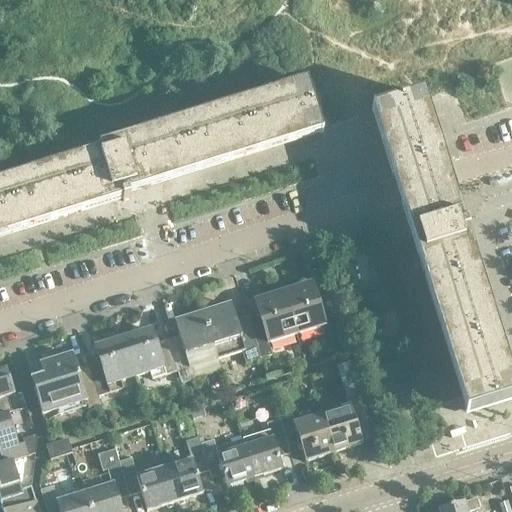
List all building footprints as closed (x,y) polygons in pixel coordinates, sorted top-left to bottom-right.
[(319,129),(307,88),(119,147),(120,151),(0,188),(0,232),(120,196),(121,201),(122,203),(129,200),(126,190),(319,129)] [(463,228),(462,228),(457,230),(443,185),(437,168),(431,147),(424,125),(415,99),(376,112),(391,161),(397,181),(403,199),(420,255),(402,261),(447,403),(465,397),(470,413),(510,400),(459,237),(465,236),(466,235),(463,228)] [(312,285),(281,295),(296,340),(325,331),(327,339),(335,336),(338,335),(337,332),(326,297),(319,299),(316,301),(312,285)] [(260,318),(247,322),(248,325),(259,361),(271,357),(268,348),(296,340),(281,295),(255,303),(260,318)] [(230,307),(201,316),(215,361),(241,353),(245,365),(258,361),(259,361),(248,325),(247,322),(245,318),(235,321),(230,307)] [(179,339),(168,342),(177,373),(181,385),(196,380),(193,368),(215,361),(201,316),(174,324),(179,339)] [(123,340),(135,378),(149,373),(152,381),(177,373),(168,342),(155,345),(151,331),(123,340)] [(120,382),(135,378),(123,340),(95,349),(100,364),(88,367),(97,398),(123,390),(120,382)] [(100,406),(97,398),(88,367),(76,371),(72,356),(40,367),(46,386),(33,390),(42,417),(46,415),(47,420),(84,408),(83,403),(86,402),(88,410),(100,406)] [(353,373),(349,362),(335,367),(339,378),(353,373)] [(0,416),(7,414),(11,413),(7,398),(14,396),(6,370),(0,372),(0,416)] [(319,416),(332,453),(360,444),(354,426),(365,422),(357,395),(345,399),(347,407),(319,416)] [(201,406),(188,410),(192,420),(204,416),(201,406)] [(18,448),(7,414),(0,416),(0,456),(3,465),(12,462),(27,458),(34,455),(36,441),(34,436),(22,440),(24,445),(18,448)] [(278,420),(287,447),(297,443),(303,463),(332,453),(319,416),(299,422),(292,424),(290,417),(278,420)] [(289,455),(287,447),(278,420),(266,425),(269,433),(253,438),(242,442),(253,480),(282,471),(278,459),(284,457),(289,455)] [(164,470),(175,505),(203,496),(197,476),(209,472),(200,446),(198,439),(186,443),(191,461),(164,470)] [(50,462),(72,455),(68,441),(46,448),(50,462)] [(227,488),(253,480),(242,442),(215,450),(212,442),(200,446),(209,472),(211,480),(224,476),(227,488)] [(85,496),(89,511),(120,511),(117,502),(129,498),(119,464),(114,451),(96,457),(101,473),(107,472),(112,487),(85,496)] [(119,464),(129,498),(141,494),(146,511),(151,511),(175,505),(164,470),(136,479),(131,460),(119,464)] [(21,492),(12,462),(3,465),(0,466),(0,503),(2,511),(9,511),(35,504),(30,489),(21,492)] [(89,511),(85,496),(57,504),(53,488),(41,492),(46,511),(89,511)] [(437,511),(469,511),(479,509),(475,499),(437,511)] [(498,505),(500,511),(510,511),(507,502),(498,505)]
